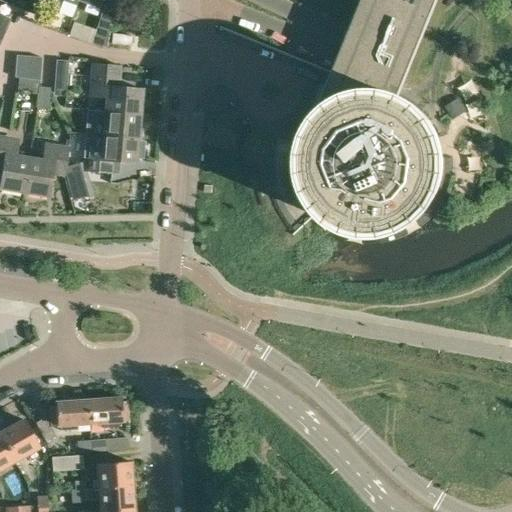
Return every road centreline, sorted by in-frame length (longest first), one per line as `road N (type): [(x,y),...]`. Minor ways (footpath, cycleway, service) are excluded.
road 1 (residential): [(467,511),(423,490),(284,366),(180,315)]
road 2 (residential): [(161,308),(188,0)]
road 3 (residential): [(180,315),(197,343),(313,430),(398,511)]
road 4 (residential): [(161,511),(156,358)]
